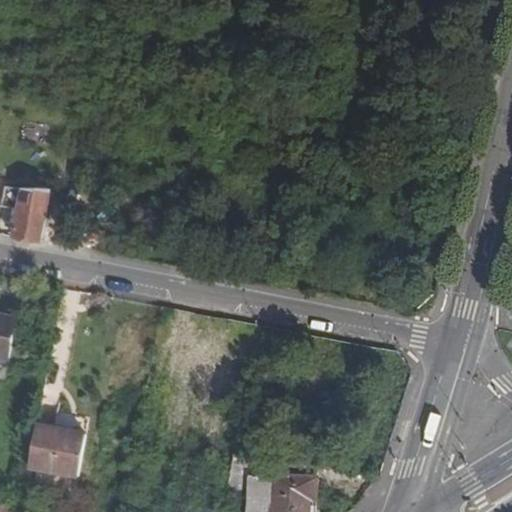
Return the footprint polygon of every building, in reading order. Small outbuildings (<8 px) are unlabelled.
[(22,197),(15,238),(41,243),(51,190),(7,188),(6,195),(22,197)] [(0,357),(1,358),(8,320),(0,318),(0,357)] [(8,320),(1,358),(10,360),(17,322),(8,320)] [(162,393),(196,401),(201,372),(208,336),(168,329),(162,361),(168,362),(162,393)] [(242,343),(208,336),(201,372),(236,378),(242,343)] [(39,426),(31,468),(80,477),(87,435),(39,426)] [(318,502),(320,469),(236,458),(229,493),(251,493),(250,511),(310,511),(311,501),(318,502)]
